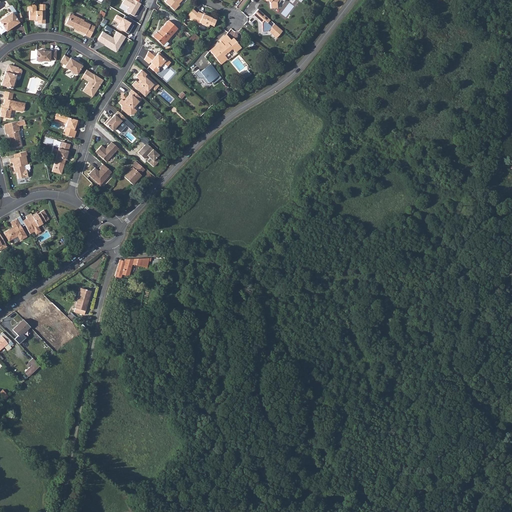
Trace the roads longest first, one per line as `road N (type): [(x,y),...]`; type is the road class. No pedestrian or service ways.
road 1 (track): [(115,256),(180,254),(252,278),(297,282),(347,279),(419,259),(511,261)]
road 2 (secondary): [(116,223),(225,119),(292,76),(352,0)]
road 3 (track): [(95,334),(139,361),(283,511)]
road 4 (track): [(456,261),(463,219),(500,142),(511,56)]
road 5 (track): [(95,334),(61,511)]
road 6 (residential): [(69,199),(95,117),(122,73)]
road 7 (residential): [(0,55),(29,37),(51,36),(122,73)]
road 8 (secondary): [(0,313),(98,240)]
